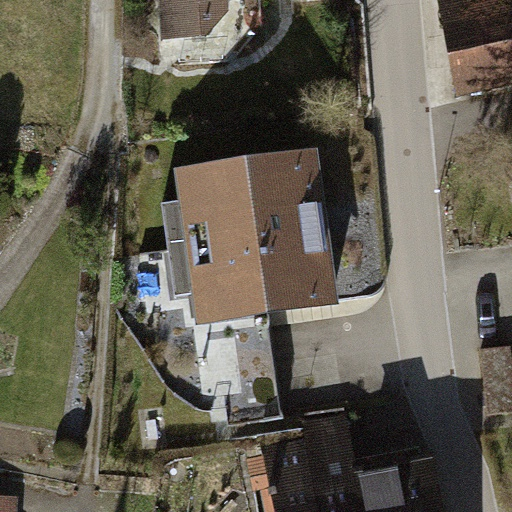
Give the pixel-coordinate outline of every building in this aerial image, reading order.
[(314,0),(161,0),(162,15),(315,2),(314,0)] [(511,0),(436,0),(458,109),(511,98),(511,0)] [(318,150),(168,174),(194,340),(344,317),(318,150)] [(347,439),(264,455),(275,511),(437,511),(429,470),(356,485),(347,439)] [(14,511),(15,503),(0,501),(0,511),(14,511)]
